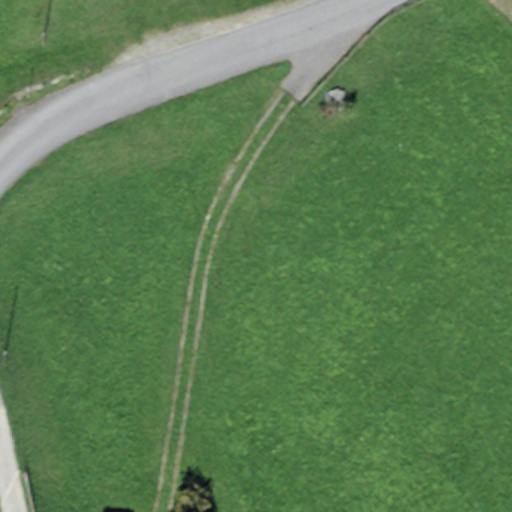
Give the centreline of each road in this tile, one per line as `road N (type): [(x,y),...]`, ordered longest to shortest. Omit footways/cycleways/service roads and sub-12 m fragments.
road 1 (track): [(365,3),(277,109),(213,222),(161,511)]
road 2 (unclassified): [(374,0),(100,98),(0,167)]
